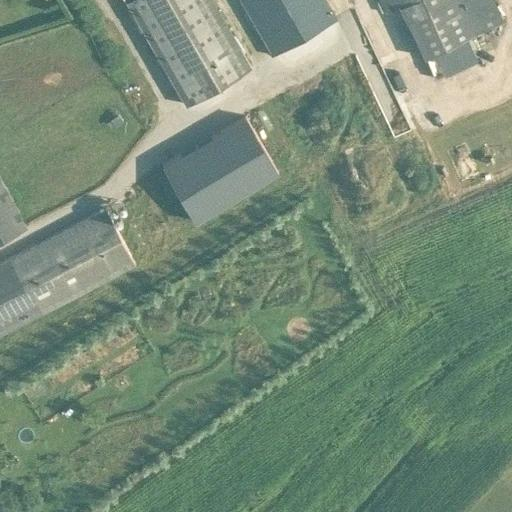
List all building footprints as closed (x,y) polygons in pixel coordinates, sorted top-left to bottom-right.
[(125,0),(184,102),(250,64),(213,0),(125,0)] [(240,0),(270,51),(334,15),(325,0),(240,0)] [(380,0),(384,8),(398,1),(422,53),(502,17),(494,0),(380,0)] [(136,100),(143,96),(131,76),(124,80),(136,100)] [(383,104),(393,135),(408,130),(398,100),(383,104)] [(182,216),(268,171),(238,114),(152,158),(182,216)] [(0,175),(0,237),(25,224),(0,175)] [(105,203),(0,258),(0,331),(135,261),(105,203)]
